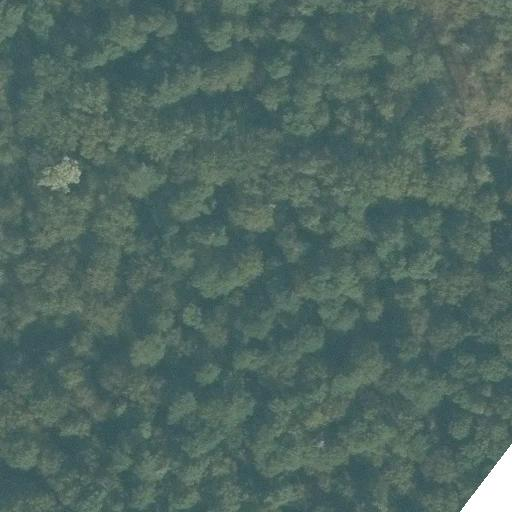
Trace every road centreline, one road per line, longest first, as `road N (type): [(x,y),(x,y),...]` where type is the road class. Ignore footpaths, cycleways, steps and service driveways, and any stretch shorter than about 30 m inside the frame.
road 1 (track): [(503,177),(0,135)]
road 2 (track): [(503,177),(405,511)]
